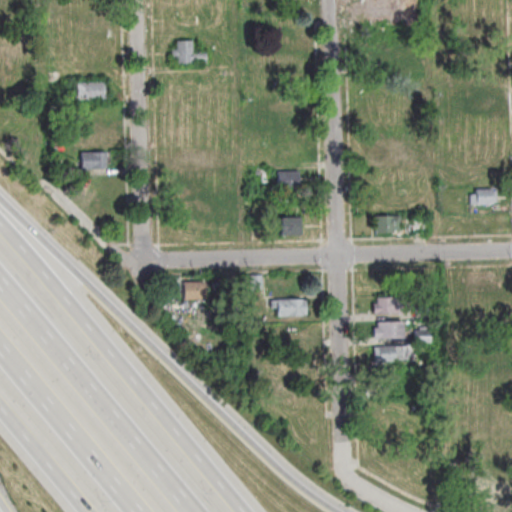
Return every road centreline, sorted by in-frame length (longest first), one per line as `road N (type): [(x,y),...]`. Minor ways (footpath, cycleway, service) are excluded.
road 1 (residential): [(408,511),(354,482),(345,466),(331,0)]
road 2 (motorway): [(335,511),(0,196)]
road 3 (motorway): [(246,511),(0,222)]
road 4 (residential): [(511,250),(142,261)]
road 5 (motorway): [(198,511),(0,282)]
road 6 (residential): [(142,261),(135,0)]
road 7 (motorway): [(0,346),(145,511)]
road 8 (motorway): [(0,396),(96,511)]
